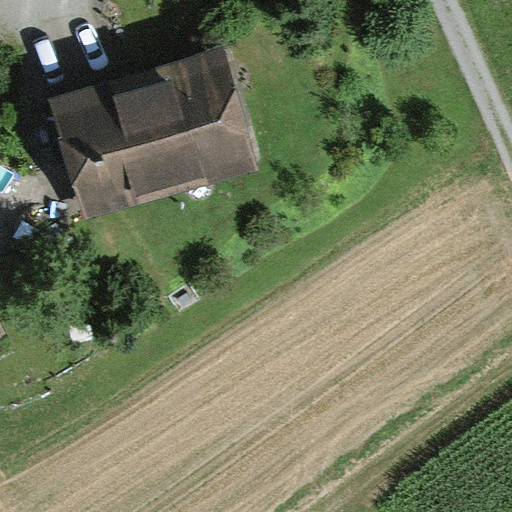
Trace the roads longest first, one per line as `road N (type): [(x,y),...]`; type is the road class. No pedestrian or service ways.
road 1 (track): [(511,345),(295,511)]
road 2 (track): [(511,173),(429,0)]
